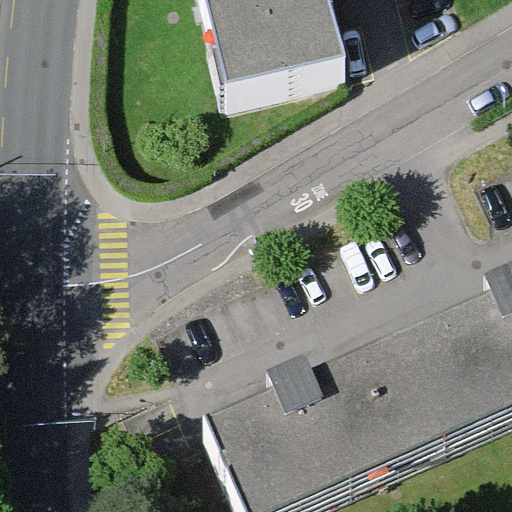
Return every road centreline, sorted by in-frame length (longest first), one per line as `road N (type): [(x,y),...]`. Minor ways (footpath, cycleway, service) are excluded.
road 1 (residential): [(36,286),(111,287),(235,230),(511,62)]
road 2 (residential): [(50,0),(36,286)]
road 3 (residential): [(36,286),(42,511)]
